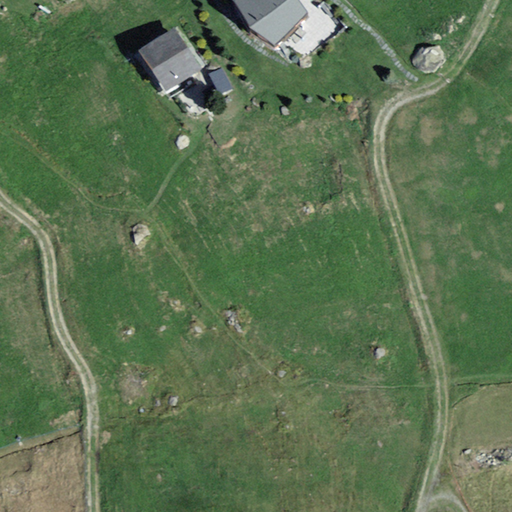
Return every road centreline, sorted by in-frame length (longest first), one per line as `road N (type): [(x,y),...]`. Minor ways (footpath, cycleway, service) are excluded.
road 1 (track): [(418,506),(443,395),(383,185),(381,132),(390,111),(441,91),(458,74),(498,0)]
road 2 (track): [(0,199),(41,236),(63,337),(93,399),(95,511)]
